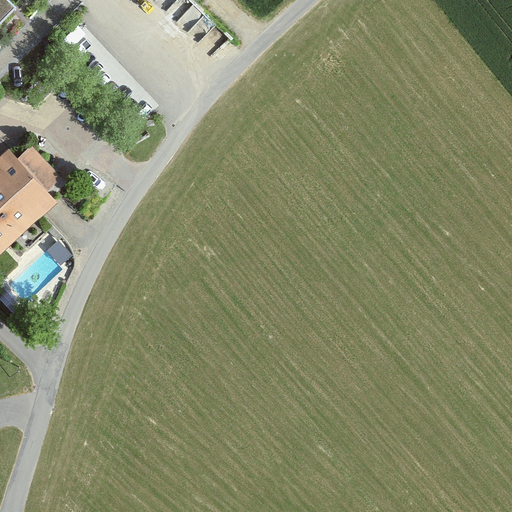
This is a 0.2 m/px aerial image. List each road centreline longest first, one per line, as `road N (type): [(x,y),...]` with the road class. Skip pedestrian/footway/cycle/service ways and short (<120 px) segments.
road 1 (unclassified): [(309,0),(195,104),(108,233),(44,375),(16,511)]
road 2 (unknown): [(0,110),(137,191)]
